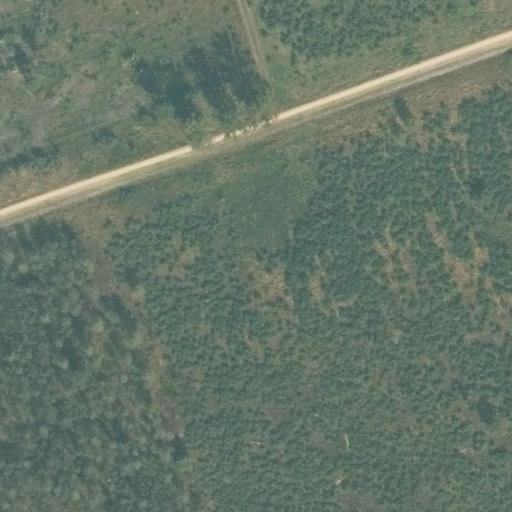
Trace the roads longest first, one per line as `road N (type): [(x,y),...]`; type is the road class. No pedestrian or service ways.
road 1 (track): [(275,127),(0,222)]
road 2 (track): [(511,43),(275,127)]
road 3 (track): [(237,0),(275,120)]
